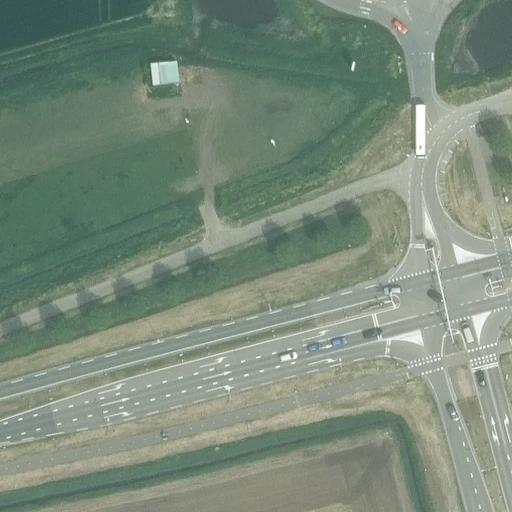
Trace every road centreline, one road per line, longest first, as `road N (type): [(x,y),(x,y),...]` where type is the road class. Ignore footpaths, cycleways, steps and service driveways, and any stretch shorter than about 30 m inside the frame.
road 1 (track): [(421,171),(0,330)]
road 2 (primary): [(0,433),(428,321)]
road 3 (primary): [(418,280),(0,392)]
road 4 (primary): [(428,321),(473,511)]
road 5 (primary): [(511,455),(474,308)]
road 6 (unclassified): [(421,171),(436,138),(466,117),(511,103)]
